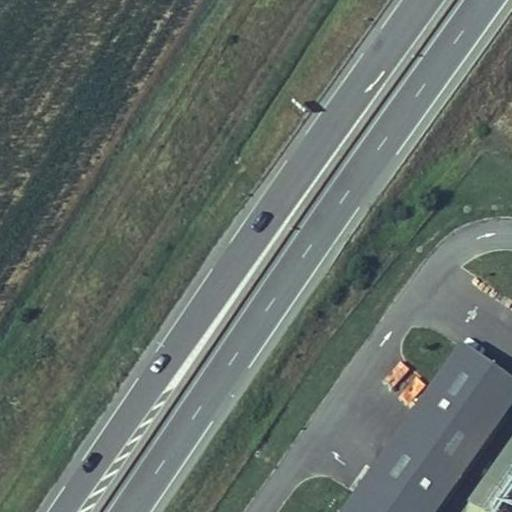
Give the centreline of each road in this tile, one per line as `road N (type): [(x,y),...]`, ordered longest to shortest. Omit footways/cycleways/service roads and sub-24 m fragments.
road 1 (trunk): [(425,0),(60,511)]
road 2 (trunk): [(130,511),(483,0)]
